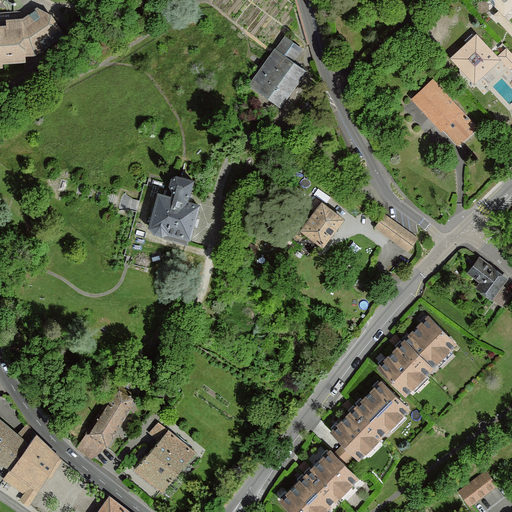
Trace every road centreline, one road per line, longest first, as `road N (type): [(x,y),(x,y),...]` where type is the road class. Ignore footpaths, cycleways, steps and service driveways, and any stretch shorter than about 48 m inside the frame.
road 1 (residential): [(233,511),(375,326),(448,245)]
road 2 (residential): [(305,0),(340,105),(387,194),(448,245)]
road 3 (tertiary): [(141,511),(40,425),(0,363)]
road 4 (unknown): [(468,225),(460,153),(420,111)]
